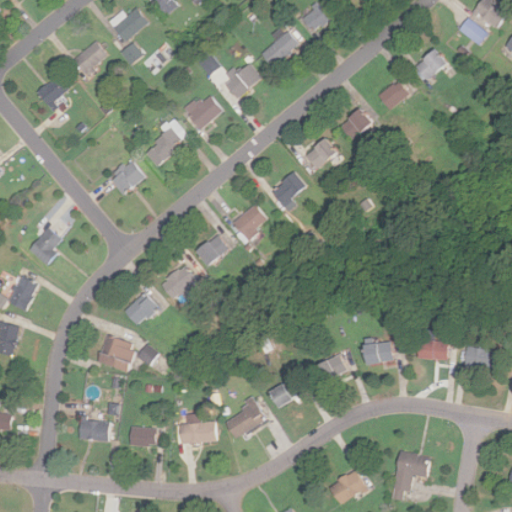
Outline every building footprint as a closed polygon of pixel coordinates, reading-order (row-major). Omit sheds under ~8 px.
[(175,0),(156,0),(152,2),(159,17),(179,8),(175,0)] [(337,13),(325,0),(303,19),(315,33),(337,13)] [(498,29),(509,13),(492,0),(482,0),(474,11),(498,29)] [(127,16),(125,13),(111,22),(123,40),(148,24),(139,8),(127,16)] [(491,33),(470,18),(461,30),(482,45),(491,33)] [(262,53),(273,67),(301,45),(290,31),(262,53)] [(110,56),(96,40),(73,61),(87,77),(110,56)] [(123,52),(132,64),(143,55),(134,43),(123,52)] [(447,63),(435,49),(416,65),(428,80),(447,63)] [(240,96),(262,77),(248,61),(226,80),(240,96)] [(38,93),(50,106),(72,87),(60,73),(38,93)] [(410,94),(399,80),(380,96),(391,109),(410,94)] [(224,112),(210,93),(186,110),(200,129),(224,112)] [(373,121),(361,107),(341,126),(353,139),(373,121)] [(145,151),(157,164),(188,137),(176,124),(145,151)] [(317,169),(338,151),(326,138),(306,155),(317,169)] [(123,194),(146,177),(133,160),(110,176),(123,194)] [(297,205),(291,198),(306,186),(296,172),(272,190),(288,211),(297,205)] [(234,223),(248,239),(270,221),(256,204),(234,223)] [(36,251),(53,263),(70,239),(53,227),(36,251)] [(209,266),(229,249),(218,235),(197,252),(209,266)] [(163,281),(177,299),(186,292),(196,306),(209,296),(200,285),(202,283),(185,262),(163,281)] [(46,284),(27,275),(15,302),(34,311),(46,284)] [(125,312),(139,326),(158,307),(144,293),(125,312)] [(0,351),(18,356),(26,327),(4,321),(0,335),(0,351)] [(103,362),(133,372),(142,345),(112,335),(103,362)] [(449,341),(419,340),(419,360),(449,360),(449,341)] [(365,345),(368,365),(395,361),(392,341),(365,345)] [(154,365),(163,353),(152,345),(143,356),(154,365)] [(472,345),(468,364),(503,370),(506,350),(472,345)] [(349,370),(341,354),(317,366),(325,382),(349,370)] [(271,391),(280,407),(308,392),(300,376),(271,391)] [(235,438),(268,421),(255,397),(240,405),(244,412),(226,421),(235,438)] [(0,432),(18,432),(18,413),(0,413),(0,432)] [(115,420),(86,420),(85,439),(115,440),(115,420)] [(219,441),(216,421),(185,425),(188,445),(219,441)] [(137,446),(161,446),(161,428),(137,428),(137,446)] [(405,451),(397,499),(410,501),(411,493),(416,493),(419,475),(434,477),(438,457),(405,451)] [(335,489),(349,505),(372,486),(359,469),(335,489)]
